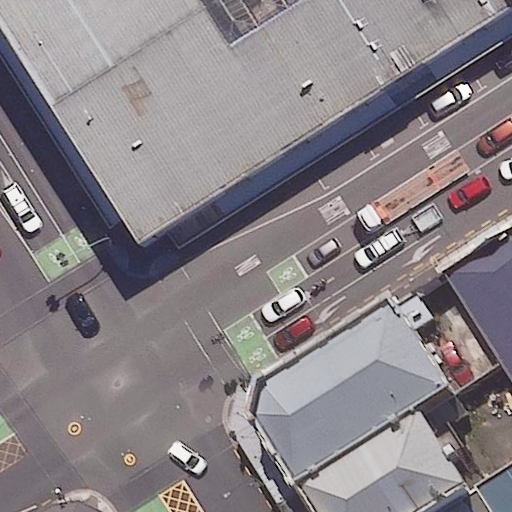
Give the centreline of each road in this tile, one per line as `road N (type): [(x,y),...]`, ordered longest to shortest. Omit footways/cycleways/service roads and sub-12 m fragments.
road 1 (tertiary): [(116,382),(237,291),(511,113)]
road 2 (secondary): [(0,204),(116,382)]
road 3 (secondary): [(116,382),(202,511)]
road 4 (tertiary): [(116,382),(0,471)]
